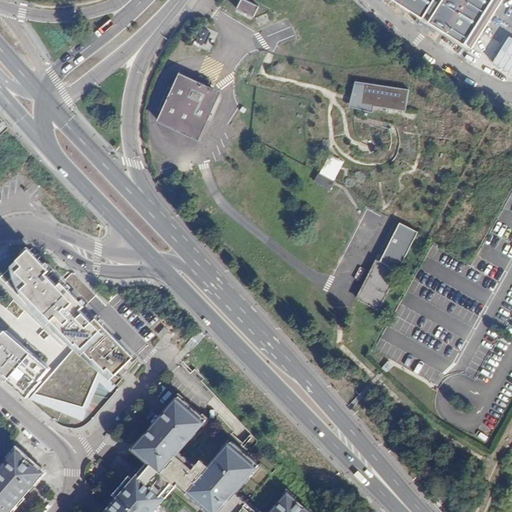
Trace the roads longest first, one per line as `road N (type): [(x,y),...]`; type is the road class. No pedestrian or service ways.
road 1 (primary): [(165,271),(398,499)]
road 2 (primary): [(398,499),(200,267)]
road 3 (secondary): [(146,209),(129,145),(130,95),(150,41),(179,1)]
road 4 (secondary): [(43,98),(66,97),(92,79),(179,1)]
road 5 (primary): [(41,140),(148,254)]
road 6 (primary): [(146,209),(43,98)]
road 7 (residential): [(0,394),(68,457),(71,489),(59,511)]
road 8 (secondary): [(142,0),(52,75),(43,98)]
road 9 (residential): [(46,234),(83,265),(165,271)]
road 10 (secondary): [(123,0),(54,17),(0,6)]
